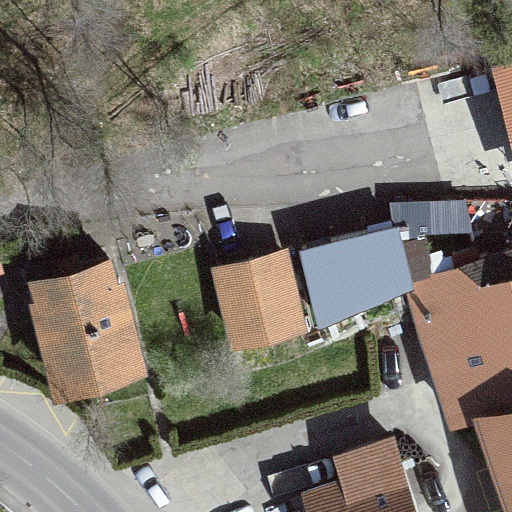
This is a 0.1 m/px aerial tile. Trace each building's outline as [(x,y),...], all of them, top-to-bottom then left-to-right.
[(411,284),(409,278),(395,221),(300,243),(319,316),(411,284)] [(511,242),(409,278),(411,284),(455,413),(484,403),(511,485),(511,242)] [(299,319),(281,248),(218,264),(236,335),(299,319)] [(117,276),(113,277),(108,256),(34,275),(40,297),(36,298),(57,378),(138,356),(117,276)] [(416,511),(391,435),(336,455),(344,478),(302,492),(308,511),(416,511)]
